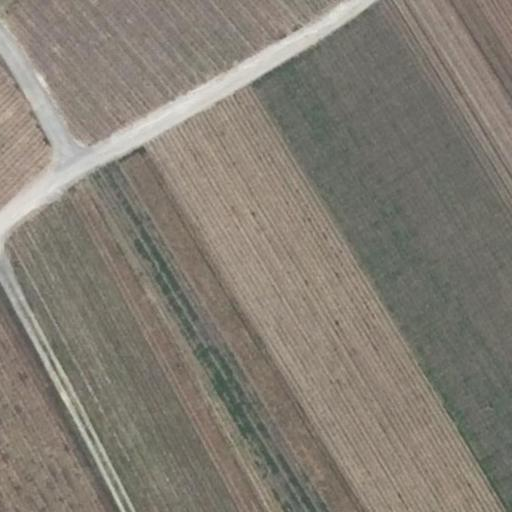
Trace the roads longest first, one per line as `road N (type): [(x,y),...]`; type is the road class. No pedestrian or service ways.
road 1 (track): [(0,226),(49,182),(365,0)]
road 2 (track): [(0,41),(83,165)]
